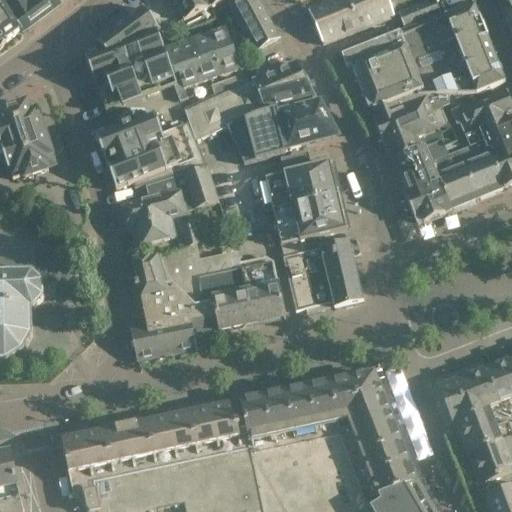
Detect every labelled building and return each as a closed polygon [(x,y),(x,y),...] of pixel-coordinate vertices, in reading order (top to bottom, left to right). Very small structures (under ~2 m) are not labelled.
[(23,35),(61,8),(59,5),(55,0),(0,0),(0,1),(20,32),(23,35)] [(175,0),(178,7),(176,8),(183,22),(210,9),(205,0),(172,0),(173,0),(175,0)] [(205,0),(210,9),(228,0),(205,0)] [(242,39),(251,46),(259,50),(279,39),(257,0),(240,0),(229,6),(246,37),(242,39)] [(337,0),(308,13),(323,47),(331,43),(393,17),(387,0),(337,0)] [(511,0),(504,0),(510,11),(501,15),(511,36),(511,0)] [(398,16),(404,30),(441,15),(435,1),(398,16)] [(20,34),(0,3),(0,57),(20,42),(21,42),(21,41),(22,40),(18,35),(20,34)] [(409,98),(421,98),(423,98),(424,98),(448,96),(476,96),(505,84),(487,41),(488,40),(487,38),(486,36),(481,23),(473,4),(341,56),(346,69),(351,67),(356,82),(361,80),(363,84),(359,86),(360,91),(363,96),(367,94),(369,99),(364,101),(368,111),(372,109),(374,113),(409,98)] [(86,57),(85,58),(107,114),(123,108),(124,109),(142,101),(148,98),(147,95),(172,85),(176,84),(157,34),(160,32),(143,10),(97,44),(98,45),(85,54),(86,57)] [(225,29),(207,36),(165,50),(174,78),(179,77),(183,90),(240,71),(225,29)] [(196,143),(224,135),(243,165),(285,155),(284,151),(288,150),(333,139),(325,125),(329,122),(319,105),(317,106),(294,65),(254,82),(253,79),(238,86),(235,79),(211,87),(215,97),(184,110),(196,143)] [(176,84),(172,85),(179,104),(187,101),(180,82),(176,84)] [(511,107),(506,94),(505,94),(505,95),(461,113),(465,124),(460,126),(464,137),(479,131),(480,133),(511,119),(511,107)] [(424,98),(430,114),(442,109),(449,106),(448,96),(424,98)] [(443,143),(440,137),(435,126),(430,114),(424,98),(423,98),(421,98),(409,98),(374,113),(377,120),(373,121),(384,147),(385,147),(392,164),(426,150),(443,143)] [(25,180),(48,172),(47,169),(54,167),(51,156),(52,156),(37,112),(30,115),(27,104),(0,113),(0,124),(0,125),(0,124),(0,146),(8,171),(9,170),(13,181),(24,177),(25,180)] [(430,114),(435,126),(447,121),(442,109),(430,114)] [(135,190),(206,168),(196,143),(188,125),(162,135),(155,116),(148,119),(144,111),(119,121),(119,122),(121,122),(124,128),(95,139),(116,193),(133,186),(135,190)] [(511,119),(480,133),(479,131),(464,137),(465,139),(466,138),(470,148),(484,142),(490,157),(505,191),(511,188),(511,119)] [(435,126),(440,137),(451,132),(447,121),(435,126)] [(440,137),(443,143),(445,149),(456,144),(451,132),(440,137)] [(505,191),(490,157),(484,142),(470,148),(470,149),(458,153),(479,202),(480,201),(479,200),(502,190),(503,192),(505,191)] [(445,149),(443,143),(426,150),(451,213),(479,202),(458,153),(448,157),(445,149)] [(451,213),(426,150),(392,164),(407,200),(406,200),(415,222),(416,221),(418,226),(423,224),(424,226),(446,217),(445,216),(451,213)] [(330,164),(289,174),(259,181),(266,214),(274,213),(338,197),(330,164)] [(129,233),(132,232),(136,249),(175,240),(170,220),(186,216),(184,206),(192,204),(195,213),(218,206),(208,170),(158,185),(162,199),(127,207),(127,206),(123,207),(129,233)] [(306,243),(347,233),(338,197),(274,213),(282,248),(283,249),(306,243)] [(194,226),(183,229),(188,249),(199,246),(194,226)] [(334,312),(364,305),(349,243),(348,243),(348,244),(320,251),(320,252),(308,254),(306,243),(283,249),(285,260),(284,260),(296,314),(307,312),(307,318),(321,314),(334,309),(334,312)] [(199,263),(196,247),(158,259),(157,257),(134,262),(138,283),(135,284),(136,290),(137,290),(144,327),(131,330),(139,365),(196,353),(193,338),(220,332),(205,262),(199,263)] [(0,364),(6,365),(23,354),(32,337),(31,310),(33,310),(44,299),(44,298),(53,298),(55,297),(55,286),(53,285),(43,285),(43,284),(34,276),(34,250),(0,250),(0,364)] [(240,265),(238,255),(205,262),(220,332),(220,334),(251,328),(238,266),(240,265)] [(285,320),(273,265),(266,260),(240,265),(238,266),(251,328),(285,320)] [(511,411),(511,363),(511,362),(487,372),(501,408),(510,412),(511,411)] [(501,408),(487,372),(440,390),(454,426),(456,425),(477,417),(489,412),(501,408)] [(65,440),(61,441),(63,451),(64,457),(65,457),(68,474),(72,493),(72,494),(73,496),(73,497),(73,499),(76,499),(87,511),(431,511),(417,486),(374,376),(306,390),(283,395),(261,399),(239,404),(231,405),(211,409),(211,410),(210,410),(209,409),(190,413),(190,414),(188,414),(169,418),(167,419),(167,418),(148,422),(148,423),(146,423),(127,427),(125,428),(125,427),(105,431),(104,432),(65,440)] [(494,424),(489,412),(477,417),(456,425),(468,456),(489,447),(501,442),(511,438),(511,433),(508,424),(505,426),(503,421),(494,424)] [(485,499),(505,490),(511,487),(511,438),(501,442),(489,447),(468,456),(470,460),(485,499)] [(0,511),(23,511),(14,471),(10,454),(0,456),(0,511)] [(511,511),(511,487),(505,490),(485,499),(489,511),(511,511)]
